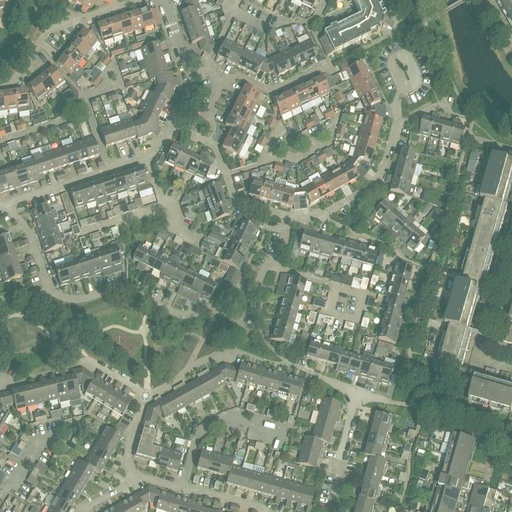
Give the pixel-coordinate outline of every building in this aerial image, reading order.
[(303,0),(302,4),(311,9),(314,3),(315,0),(303,0)] [(327,56),(370,35),(369,33),(378,28),(379,25),(391,30),(393,24),(380,19),(382,16),(377,7),(380,5),(377,0),(332,0),(335,5),(345,0),(352,0),(360,16),(336,28),(331,18),(326,21),(330,30),(323,33),(325,37),(319,40),(327,56)] [(511,0),(496,0),(511,27),(511,0)] [(181,13),(185,23),(202,18),(198,3),(185,3),(188,11),(181,13)] [(155,9),(149,11),(148,8),(137,11),(143,29),(154,26),(154,29),(160,27),(155,9)] [(133,32),(143,29),(137,11),(127,15),(133,32)] [(123,35),(133,32),(127,15),(117,18),(123,35)] [(112,39),(123,35),(117,18),(106,21),(112,39)] [(185,23),(188,33),(206,28),(202,18),(185,23)] [(112,39),(106,21),(96,24),(102,42),(112,39)] [(192,44),(198,42),(201,50),(211,42),(206,28),(188,33),(192,44)] [(83,30),(76,39),(90,50),(97,41),(83,30)] [(76,39),(70,47),(78,53),(84,58),(90,50),(76,39)] [(225,40),(217,57),(227,61),(235,45),(225,40)] [(307,62),(309,61),(315,58),(317,58),(314,52),(311,46),(309,41),(299,46),(307,62)] [(201,50),(210,55),(215,44),(211,42),(201,50)] [(158,44),(140,50),(143,60),(161,54),(158,44)] [(227,61),(236,66),(245,49),(235,45),(227,61)] [(297,67),(300,66),(305,63),(308,69),(312,67),(309,61),(307,62),(299,46),(289,50),(297,67)] [(70,47),(63,56),(67,59),(77,67),(84,58),(78,53),(70,47)] [(236,66),(246,71),(254,54),(245,49),(236,66)] [(318,64),(326,60),(320,49),(318,50),(314,52),(317,58),(315,58),(318,64)] [(302,71),(300,66),(297,67),(289,50),(280,55),(287,71),(296,68),(298,73),(302,71)] [(143,60),(147,71),(164,65),(161,54),(143,60)] [(267,60),(254,54),(246,71),(256,76),(259,70),(267,74),(267,60)] [(108,64),(111,60),(105,55),(102,59),(108,64)] [(277,76),(287,71),(280,55),(267,60),(267,74),(275,70),(277,76)] [(56,64),(70,75),(72,72),(78,76),(82,70),(77,67),(67,59),(63,56),(56,64)] [(361,63),(359,64),(356,58),(350,61),(353,67),(345,71),(350,80),(366,73),(361,63)] [(105,67),(108,64),(102,59),(99,63),(105,67)] [(120,73),(127,70),(133,68),(132,64),(126,66),(119,68),(120,73)] [(147,71),(150,80),(168,75),(164,65),(147,71)] [(53,67),(53,68),(44,74),(55,88),(64,81),(53,67)] [(92,79),(98,84),(101,80),(99,78),(103,73),(95,67),(91,72),(89,70),(86,70),(84,70),(83,72),(92,79)] [(350,80),(355,90),(370,83),(366,73),(350,80)] [(44,74),(35,81),(41,89),(46,95),(55,88),(44,74)] [(180,86),(178,78),(173,80),(170,74),(168,75),(150,80),(150,81),(155,79),(158,88),(154,95),(149,92),(149,93),(166,101),(168,103),(173,93),(172,92),(174,88),(180,86)] [(322,77),(312,82),(320,98),(329,93),(322,77)] [(89,83),(95,87),(96,87),(98,84),(92,79),(89,83)] [(37,101),(46,95),(41,89),(35,81),(27,87),(37,101)] [(312,82),(302,86),(310,102),(320,98),(312,82)] [(355,90),(359,100),(375,93),(370,83),(355,90)] [(244,86),(240,96),(256,104),(260,94),(244,86)] [(302,86),(292,91),(300,107),(310,102),(302,86)] [(31,104),(28,104),(25,90),(14,91),(17,109),(18,114),(32,111),(31,104)] [(79,98),(76,91),(72,92),(70,90),(67,92),(62,95),(69,105),(75,99),(79,98)] [(14,91),(4,93),(6,111),(17,109),(14,91)] [(292,91),(282,96),(290,112),(300,107),(292,91)] [(161,110),(166,101),(149,93),(144,102),(161,110)] [(359,100),(364,110),(364,113),(371,113),(371,109),(379,106),(377,104),(380,102),(375,93),(359,100)] [(240,96),(235,106),(256,116),(261,107),(255,104),(256,104),(240,96)] [(273,100),(275,105),(277,111),(280,116),(290,112),(282,96),(273,100)] [(144,102),(139,111),(156,120),(161,110),(144,102)] [(235,106),(230,115),(251,126),(256,116),(235,106)] [(265,120),(270,110),(263,107),(258,116),(265,120)] [(157,137),(161,129),(156,127),(159,121),(156,120),(139,111),(139,112),(144,114),(141,122),(132,124),(131,119),(130,119),(136,137),(137,140),(147,136),(147,135),(151,134),(157,137)] [(365,116),(362,127),(378,131),(381,121),(379,120),(380,118),(372,115),(371,113),(364,113),(365,116)] [(419,135),(430,138),(437,115),(433,113),(431,120),(424,118),(419,135)] [(248,136),(246,135),(251,126),(230,115),(225,125),(233,129),(248,136)] [(430,138),(441,141),(446,124),(439,122),(441,116),(437,115),(430,138)] [(130,119),(120,123),(126,140),(136,137),(130,119)] [(452,126),(446,124),(441,141),(451,143),(458,120),(454,119),(452,126)] [(467,130),(460,128),(462,122),(458,120),(451,143),(462,147),(467,130)] [(120,123),(110,126),(116,144),(126,140),(120,123)] [(225,125),(225,126),(231,129),(227,138),(243,146),(248,136),(233,129),(225,125)] [(99,129),(105,147),(116,144),(110,126),(99,129)] [(362,127),(358,137),(375,142),(378,131),(362,127)] [(358,137),(356,147),(372,152),(375,142),(358,137)] [(99,155),(93,138),(83,141),(89,159),(99,155)] [(238,156),(243,146),(227,138),(222,148),(238,156)] [(83,141),(73,144),(78,162),(89,159),(83,141)] [(11,143),(9,144),(11,151),(9,151),(10,154),(17,151),(14,142),(11,143)] [(73,144),(62,148),(68,165),(78,162),(73,144)] [(172,146),(167,156),(162,154),(157,164),(155,165),(154,166),(162,169),(165,162),(175,167),(185,145),(182,144),(179,149),(172,146)] [(175,167),(184,171),(192,155),(186,153),(189,147),(185,145),(175,167)] [(47,172),(58,169),(52,151),(50,146),(40,149),(42,154),(41,154),(47,172)] [(356,147),(352,158),(351,161),(356,165),(358,162),(366,165),(367,162),(369,163),(372,152),(356,147)] [(58,169),(68,165),(62,148),(52,151),(58,169)] [(46,185),(44,179),(42,174),(47,172),(41,154),(39,149),(29,152),(33,163),(39,181),(41,187),(46,185)] [(402,150),(400,156),(393,155),(392,158),(416,165),(419,154),(413,153),(406,151),(402,150)] [(198,159),(192,155),(184,171),(194,176),(204,155),(201,153),(198,159)] [(318,163),(323,161),(319,154),(315,156),(318,163)] [(212,165),(205,162),(208,156),(204,155),(194,176),(204,181),(212,165)] [(438,367),(460,373),(472,331),(467,330),(479,288),(484,289),(507,206),(503,205),(511,171),(511,156),(509,161),(493,156),(481,198),(485,200),(462,283),(457,281),(445,324),(450,325),(438,367)] [(398,164),(396,171),(413,176),(416,165),(392,158),(391,162),(398,164)] [(349,163),(340,168),(348,184),(357,179),(356,176),(359,175),(354,168),(356,165),(351,161),(349,163)] [(33,163),(23,166),(25,172),(29,184),(39,181),(33,163)] [(416,175),(423,177),(426,167),(419,165),(416,175)] [(23,166),(12,170),(18,187),(29,184),(25,172),(23,166)] [(146,167),(142,168),(131,171),(138,193),(151,189),(149,184),(147,184),(144,174),(148,173),(146,167)] [(340,168),(330,174),(339,189),(348,184),(340,168)] [(12,170),(3,173),(6,184),(8,191),(18,187),(12,170)] [(131,171),(121,175),(126,192),(136,189),(138,193),(131,171)] [(396,171),(394,177),(387,176),(386,179),(410,186),(413,176),(396,171)] [(0,193),(8,191),(6,184),(3,173),(0,173),(0,193)] [(248,196),(259,198),(264,181),(257,180),(259,175),(252,173),(251,179),(253,180),(248,196)] [(330,174),(321,179),(330,194),(339,189),(330,174)] [(121,175),(110,178),(116,195),(126,192),(121,175)] [(112,202),(110,197),(116,195),(110,178),(100,182),(107,203),(112,202)] [(321,179),(312,184),(320,199),(330,194),(321,179)] [(390,191),(407,196),(412,198),(415,187),(410,186),(386,179),(385,182),(392,184),(390,191)] [(259,198),(269,201),(274,184),(264,181),(259,198)] [(100,182),(90,185),(97,207),(107,203),(100,182)] [(225,183),(218,185),(201,191),(205,201),(222,196),(220,190),(226,187),(225,183)] [(290,207),(290,204),(293,205),(295,197),(299,197),(298,190),(297,190),(298,187),(298,184),(296,183),(296,186),(286,183),(285,187),(280,204),(290,207)] [(269,201),(280,204),(285,187),(274,184),(269,201)] [(312,184),(302,189),(298,190),(299,197),(303,196),(307,203),(309,202),(311,204),(320,199),(312,184)] [(85,205),(95,202),(97,207),(90,185),(79,188),(85,205)] [(69,192),(75,209),(85,205),(79,188),(69,192)] [(230,200),(224,202),(222,196),(205,201),(208,212),(232,204),(230,200)] [(371,216),(380,223),(395,205),(392,202),(388,207),(383,203),(371,216)] [(233,207),(232,204),(208,212),(212,222),(229,216),(226,209),(233,207)] [(380,223),(388,230),(394,223),(403,212),(395,205),(380,223)] [(47,206),(30,211),(34,222),(56,215),(55,210),(49,212),(47,206)] [(435,208),(429,214),(441,221),(444,214),(435,208)] [(388,230),(396,237),(412,219),(403,212),(394,223),(388,230)] [(187,220),(193,223),(195,217),(190,214),(187,220)] [(234,224),(240,227),(237,233),(253,241),(258,231),(247,226),(250,220),(238,214),(234,224)] [(34,222),(38,233),(55,227),(52,220),(58,219),(56,215),(34,222)] [(396,237),(404,244),(416,231),(411,227),(415,222),(412,219),(396,237)] [(217,235),(220,229),(212,226),(210,231),(217,235)] [(38,233),(41,243),(58,237),(55,227),(38,233)] [(315,230),(309,228),(305,227),(303,233),(297,232),(294,242),(300,244),(298,250),(309,253),(314,236),(315,230)] [(428,241),(424,238),(425,238),(416,231),(404,244),(413,251),(420,243),(424,246),(428,241)] [(0,250),(11,246),(8,235),(2,237),(0,232),(0,250)] [(208,244),(213,234),(210,232),(205,242),(208,244)] [(320,238),(314,236),(309,253),(319,256),(325,233),(322,232),(320,238)] [(228,236),(227,240),(248,250),(253,241),(237,233),(234,239),(228,236)] [(331,259),(332,255),(331,255),(334,242),(328,240),(330,235),(325,233),(319,256),(331,259)] [(63,235),(58,237),(41,243),(45,253),(61,247),(59,241),(65,239),(63,235)] [(454,236),(451,245),(459,247),(462,239),(454,236)] [(331,255),(332,255),(341,258),(346,240),(335,237),(334,242),(331,255)] [(243,260),(248,250),(227,240),(222,238),(220,241),(225,243),(222,249),(243,260)] [(341,258),(352,261),(357,243),(346,240),(341,258)] [(106,252),(112,269),(113,273),(122,270),(122,266),(118,254),(124,252),(121,241),(111,244),(113,250),(106,252)] [(352,261),(362,264),(367,246),(357,243),(352,261)] [(132,260),(139,263),(136,269),(140,270),(145,259),(150,249),(140,244),(132,260)] [(0,250),(0,261),(15,256),(11,246),(0,250)] [(373,267),(378,249),(367,246),(362,264),(373,267)] [(113,273),(112,269),(106,252),(100,254),(98,249),(94,250),(101,273),(103,276),(113,273)] [(146,267),(152,270),(160,254),(150,249),(145,259),(140,270),(143,272),(146,267)] [(162,249),(160,254),(152,270),(161,274),(159,278),(161,275),(167,263),(168,263),(170,259),(163,256),(166,251),(162,249)] [(217,259),(238,270),(243,260),(222,249),(217,259)] [(92,257),(86,259),(91,276),(101,273),(94,250),(90,252),(92,257)] [(0,261),(0,270),(1,273),(18,267),(15,256),(0,261)] [(216,261),(206,257),(204,261),(210,264),(209,266),(213,268),(216,261)] [(86,259),(75,262),(81,279),(91,276),(86,259)] [(75,262),(65,266),(70,283),(81,279),(75,262)] [(159,278),(169,283),(176,268),(168,264),(168,263),(167,263),(161,275),(159,278)] [(406,263),(405,267),(394,265),(391,275),(408,280),(411,269),(412,265),(406,263)] [(24,265),(18,267),(1,273),(4,283),(27,275),(27,273),(24,265)] [(55,269),(50,271),(52,277),(57,276),(60,286),(70,283),(65,266),(55,269)] [(169,283),(180,288),(183,280),(187,272),(176,268),(169,283)] [(230,269),(228,273),(239,278),(241,274),(230,269)] [(180,288),(178,293),(181,294),(181,296),(186,298),(193,284),(196,277),(187,272),(183,280),(180,288)] [(228,273),(226,277),(237,283),(239,278),(228,273)] [(326,274),(324,279),(330,281),(330,282),(334,283),(336,277),(326,274)] [(302,292),(305,282),(288,277),(283,275),(282,279),(280,280),(278,285),(302,292)] [(391,275),(389,286),(405,290),(408,280),(391,275)] [(345,286),(347,277),(341,276),(340,278),(338,284),(345,286)] [(197,302),(199,297),(206,282),(196,277),(193,284),(186,298),(192,301),(194,300),(197,302)] [(226,277),(224,282),(235,287),(237,283),(226,277)] [(347,277),(345,286),(351,288),(353,279),(347,277)] [(361,281),(359,289),(366,291),(368,280),(362,278),(361,281)] [(216,286),(206,282),(199,297),(209,301),(216,286)] [(221,287),(233,292),(235,287),(224,282),(221,287)] [(299,303),(302,292),(278,285),(277,291),(278,293),(277,296),(299,303)] [(389,286),(386,296),(407,302),(403,300),(405,290),(389,286)] [(282,298),(279,308),(296,313),(299,303),(277,296),(282,298)] [(389,298),(387,308),(404,313),(407,302),(386,296),(386,297),(389,298)] [(324,310),(325,305),(326,303),(313,300),(311,306),(324,310)] [(279,308),(276,318),(293,323),(296,313),(279,308)] [(387,308),(384,318),(401,323),(404,313),(387,308)] [(276,318),(273,328),(290,334),(293,323),(276,318)] [(384,318),(381,328),(398,333),(401,323),(384,318)] [(511,318),(509,318),(502,342),(511,344),(511,318)] [(287,345),(290,334),(273,328),(270,339),(287,345)] [(378,339),(395,344),(398,333),(381,328),(378,339)] [(306,357),(316,360),(321,343),(311,340),(306,357)] [(387,351),(389,345),(378,342),(377,348),(383,350),(387,351)] [(316,360),(327,363),(329,355),(332,346),(321,343),(316,360)] [(327,363),(337,366),(341,353),(342,353),(343,349),(332,346),(329,355),(327,363)] [(336,370),(347,373),(352,356),(342,353),(341,353),(337,366),(336,370)] [(347,373),(357,376),(362,359),(352,356),(347,373)] [(357,376),(368,379),(373,362),(362,359),(357,376)] [(368,379),(378,382),(383,365),(373,362),(368,379)] [(241,363),(239,369),(235,381),(235,383),(246,386),(251,366),(241,363)] [(224,365),(216,370),(225,385),(222,380),(226,378),(224,365)] [(226,378),(230,379),(233,368),(224,365),(226,378)] [(388,385),(393,368),(383,365),(378,382),(388,385)] [(246,386),(256,389),(262,369),(251,366),(246,386)] [(230,379),(235,381),(239,369),(233,368),(230,379)] [(60,373),(62,380),(64,379),(69,402),(80,399),(79,394),(76,383),(80,382),(82,369),(71,372),(72,377),(66,379),(64,372),(60,373)] [(80,382),(83,384),(89,373),(82,369),(80,382)] [(256,389),(266,392),(272,372),(262,369),(256,389)] [(216,370),(209,373),(207,370),(202,373),(213,392),(225,385),(216,370)] [(84,395),(94,400),(104,383),(100,380),(103,374),(98,371),(95,377),(89,387),(84,395)] [(266,392),(277,394),(282,375),(272,372),(266,392)] [(83,384),(89,387),(95,377),(89,373),(83,384)] [(197,376),(199,379),(192,383),(201,399),(213,392),(202,373),(197,376)] [(472,374),(471,374),(471,375),(469,382),(473,383),(469,399),(511,411),(511,410),(511,388),(475,378),(476,376),(476,375),(472,374)] [(50,376),(51,382),(53,382),(57,399),(59,404),(69,402),(64,379),(62,380),(55,381),(54,375),(50,376)] [(293,378),(282,375),(277,394),(287,397),(293,378)] [(39,378),(40,385),(43,384),(47,402),(57,399),(53,382),(51,382),(45,384),(43,377),(39,378)] [(107,377),(104,383),(94,400),(103,406),(113,388),(109,385),(112,380),(107,377)] [(287,397),(298,400),(303,381),(293,378),(287,397)] [(117,382),(113,388),(103,406),(109,409),(106,414),(109,416),(112,411),(123,394),(122,394),(118,391),(122,385),(117,382)] [(183,383),(178,386),(188,405),(201,399),(192,383),(185,387),(183,383)] [(43,384),(40,385),(32,387),(36,405),(47,402),(43,384)] [(173,389),(174,393),(168,396),(176,412),(188,405),(178,386),(173,389)] [(32,387),(21,390),(26,407),(36,405),(32,387)] [(122,417),(132,399),(127,397),(131,391),(126,388),(122,394),(123,394),(112,411),(122,417)] [(21,390),(5,394),(8,405),(14,404),(15,410),(26,407),(21,390)] [(153,400),(155,403),(161,414),(164,419),(176,412),(168,396),(161,400),(159,397),(153,400)] [(338,412),(340,404),(322,399),(319,413),(340,419),(342,413),(338,412)] [(0,401),(0,421),(3,424),(9,414),(2,410),(4,406),(0,401)] [(155,403),(148,407),(157,415),(161,414),(155,403)] [(156,419),(157,415),(148,407),(145,416),(156,419)] [(319,413),(315,426),(333,431),(335,423),(338,424),(340,419),(319,413)] [(377,414),(374,425),(392,430),(393,426),(390,425),(392,418),(377,414)] [(158,427),(158,426),(155,425),(156,419),(145,416),(143,422),(158,427)] [(156,434),(158,427),(143,422),(141,430),(156,434)] [(374,425),(371,435),(386,439),(388,432),(391,433),(392,430),(374,425)] [(334,439),(331,438),(333,431),(315,426),(312,439),(322,442),(332,445),(334,439)] [(122,437),(106,427),(100,437),(116,446),(122,437)] [(141,430),(139,439),(154,443),(156,434),(141,430)] [(475,440),(454,434),(451,445),(472,451),(475,440)] [(371,435),(368,445),(386,450),(387,447),(384,446),(386,439),(371,435)] [(100,437),(95,446),(111,456),(116,446),(100,437)] [(305,437),(301,450),(322,456),(324,451),(320,449),(322,442),(312,439),(305,437)] [(139,439),(137,445),(133,457),(157,463),(161,449),(153,446),(154,443),(139,439)] [(368,445),(365,456),(386,462),(386,461),(380,460),(382,453),(385,454),(386,450),(368,445)] [(451,445),(448,455),(469,461),(472,451),(451,445)] [(95,446),(89,455),(105,465),(111,456),(95,446)] [(156,466),(166,469),(171,452),(161,449),(157,463),(156,466)] [(315,469),(317,461),(321,462),(322,456),(301,450),(298,464),(315,469)] [(196,469),(207,472),(212,454),(201,451),(196,469)] [(182,455),(171,452),(166,469),(177,472),(182,455)] [(207,472),(218,475),(223,457),(212,454),(207,472)] [(89,455),(84,464),(83,465),(94,471),(93,471),(99,475),(105,465),(89,455)] [(448,455),(445,466),(467,472),(469,461),(448,455)] [(372,458),(369,468),(386,473),(387,469),(384,468),(386,462),(365,456),(372,458)] [(226,484),(233,460),(223,457),(218,475),(227,477),(226,484)] [(226,484),(237,487),(242,469),(232,467),(234,460),(233,460),(226,484)] [(78,461),(72,471),(88,480),(93,471),(94,471),(83,465),(84,464),(78,461)] [(291,475),(295,477),(298,466),(287,463),(286,467),(293,469),(291,475)] [(445,466),(442,476),(464,482),(466,474),(467,472),(445,466)] [(369,468),(366,478),(380,482),(382,476),(385,477),(386,473),(369,468)] [(237,487),(247,490),(252,472),(242,469),(237,487)] [(72,471),(66,480),(82,490),(88,480),(72,471)] [(247,490),(257,493),(262,475),(252,472),(247,490)] [(257,493),(268,496),(273,478),(262,475),(257,493)] [(442,476),(439,487),(461,493),(464,482),(442,476)] [(279,505),(280,499),(278,499),(283,481),(273,478),(268,496),(276,498),(274,504),(279,505)] [(366,478),(363,489),(381,494),(382,490),(379,489),(380,482),(366,478)] [(77,499),(82,490),(66,480),(61,489),(77,499)] [(290,502),(289,502),(294,484),(283,481),(278,499),(280,499),(286,501),(285,507),(289,508),(290,502)] [(304,487),(294,484),(289,502),(290,502),(297,504),(295,510),(299,511),(301,505),(299,505),(304,487)] [(483,487),(478,486),(475,485),(472,496),(494,502),(497,491),(483,487)] [(147,489),(141,492),(147,503),(149,502),(151,503),(154,491),(155,489),(148,487),(147,489)] [(315,490),(304,487),(299,505),(301,505),(307,507),(305,511),(310,511),(311,509),(309,508),(315,490)] [(439,487),(436,497),(458,503),(461,493),(439,487)] [(61,489),(55,498),(71,508),(77,499),(61,489)] [(363,489),(360,499),(375,503),(377,497),(379,497),(381,494),(363,489)] [(155,510),(161,511),(166,511),(171,495),(154,491),(151,503),(157,505),(155,510)] [(141,492),(126,500),(132,511),(143,511),(145,511),(142,506),(147,503),(141,492)] [(416,492),(414,499),(421,501),(423,494),(416,492)] [(166,511),(177,511),(181,498),(171,495),(166,511)] [(489,511),(490,511),(494,502),(472,496),(469,506),(489,511)] [(436,497),(433,507),(449,511),(455,511),(458,503),(436,497)] [(55,498),(50,508),(56,511),(68,511),(71,508),(55,498)] [(177,511),(188,511),(192,501),(181,498),(177,511)] [(360,499),(357,509),(366,511),(375,511),(376,511),(373,510),(375,503),(360,499)] [(132,511),(126,500),(117,506),(120,511),(132,511)] [(199,511),(201,509),(202,504),(192,501),(188,511),(199,511)]
